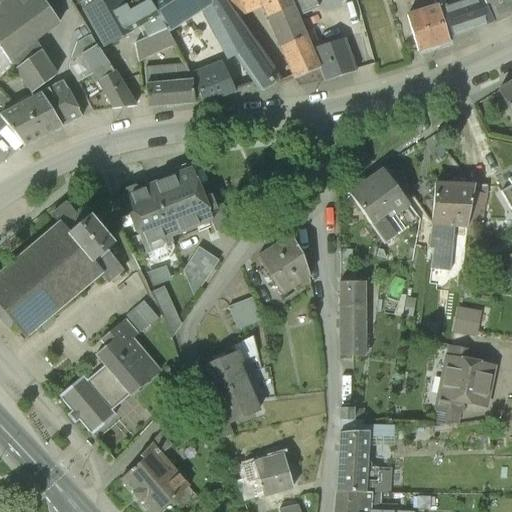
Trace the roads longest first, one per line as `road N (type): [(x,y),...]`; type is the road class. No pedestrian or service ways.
road 1 (residential): [(321,190),(250,240),(183,336),(196,382),(77,509)]
road 2 (residential): [(0,203),(55,171),(139,143),(321,113)]
road 3 (residential): [(321,190),(334,406),(326,511)]
road 4 (residential): [(321,113),(402,96),(511,49)]
